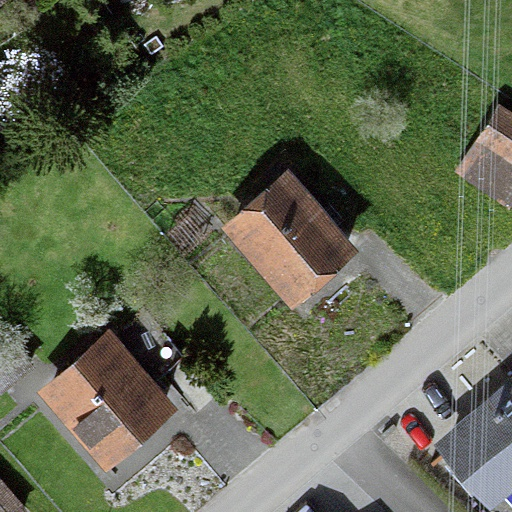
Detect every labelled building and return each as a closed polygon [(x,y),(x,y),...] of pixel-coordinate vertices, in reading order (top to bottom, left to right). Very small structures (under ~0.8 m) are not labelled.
[(511,100),(502,94),(453,168),(511,207),(511,100)] [(362,248),(284,162),(218,222),(296,307),(362,248)] [(95,445),(217,395),(183,313),(61,364),(95,445)] [(511,361),(454,411),(511,477),(511,361)] [(397,511),(387,499),(375,509),(356,486),(324,511),(397,511)] [(0,511),(15,511),(19,509),(0,487),(0,511)]
